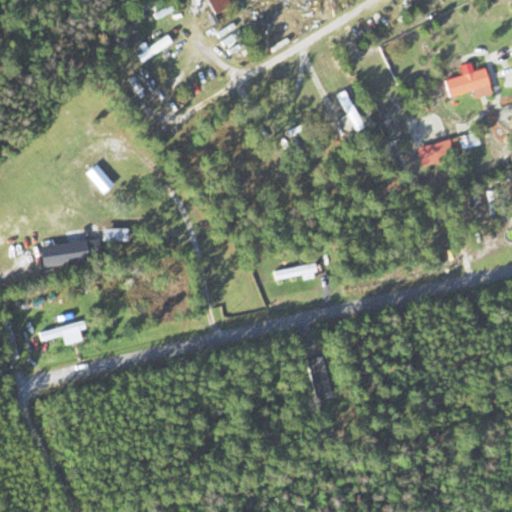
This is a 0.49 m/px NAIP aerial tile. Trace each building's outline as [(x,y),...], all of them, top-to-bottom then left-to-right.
[(227,5),(224,0),(203,0),(210,14),(227,5)] [(169,41),(165,34),(136,52),(140,59),(169,41)] [(128,70),(147,101),(155,97),(136,66),(128,70)] [(486,85),(481,67),(440,79),(445,96),(486,85)] [(282,141),(301,130),(293,117),(275,128),(282,141)] [(456,146),(473,145),(473,141),(475,141),(474,135),(456,136),(456,146)] [(100,193),(110,184),(93,163),(82,172),(100,193)] [(67,263),(97,263),(97,243),(67,243),(67,263)] [(270,271),(272,281),(298,275),(299,280),(316,277),(313,262),(270,271)] [(48,321),(51,329),(41,332),(43,339),(81,329),(77,313),(48,321)] [(6,358),(14,357),(11,326),(3,327),(6,358)] [(330,397),(320,356),(303,360),(313,401),(330,397)]
